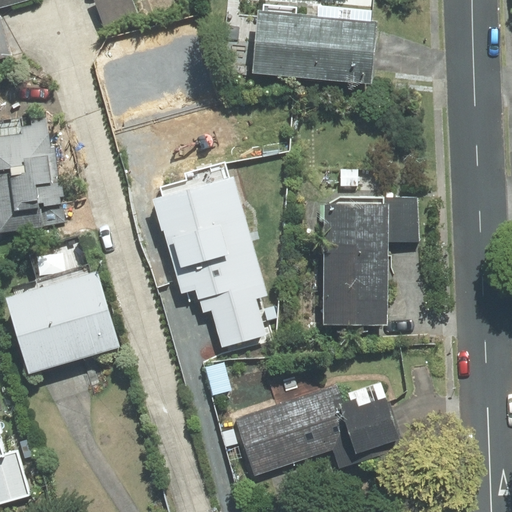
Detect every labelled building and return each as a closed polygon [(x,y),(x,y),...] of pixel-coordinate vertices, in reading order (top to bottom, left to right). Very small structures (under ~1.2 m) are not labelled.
[(0,0),(0,11),(33,1),(32,0),(0,0)] [(88,0),(104,37),(138,23),(128,0),(88,0)] [(257,16),(250,15),(244,78),(362,88),(369,16),(314,11),(313,21),(291,19),(292,12),(258,9),(257,16)] [(0,26),(0,59),(10,57),(0,26)] [(0,125),(0,235),(65,225),(53,151),(48,152),(43,119),(0,125)] [(356,171),(338,171),(339,189),(357,188),(356,171)] [(264,298),(229,180),(143,205),(150,230),(137,234),(147,268),(167,262),(177,293),(189,289),(203,337),(246,324),(240,304),(264,298)] [(335,202),(318,211),(319,328),(380,328),(379,244),(414,243),(414,202),(335,202)] [(0,303),(0,310),(20,378),(114,351),(89,265),(30,282),(33,293),(0,303)] [(335,388),(232,421),(250,478),(330,452),(336,469),(359,461),(398,449),(389,424),(382,401),(350,412),(347,405),(341,407),(335,388)] [(231,431),(220,434),(224,449),(235,446),(231,431)] [(0,436),(0,506),(31,497),(18,450),(5,454),(0,436)]
